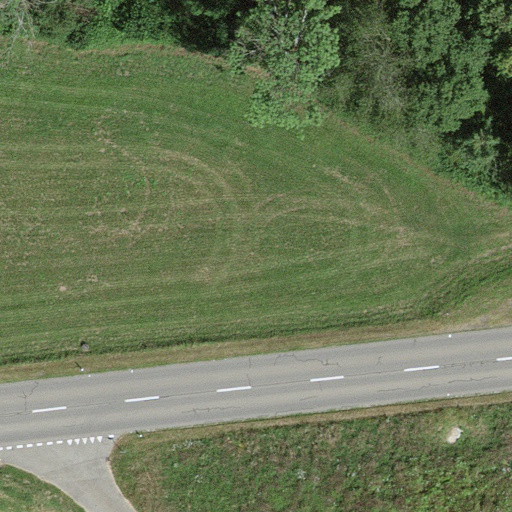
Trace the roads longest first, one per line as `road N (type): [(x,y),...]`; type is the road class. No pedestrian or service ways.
road 1 (tertiary): [(511,359),(28,414)]
road 2 (unclassified): [(28,414),(137,511)]
